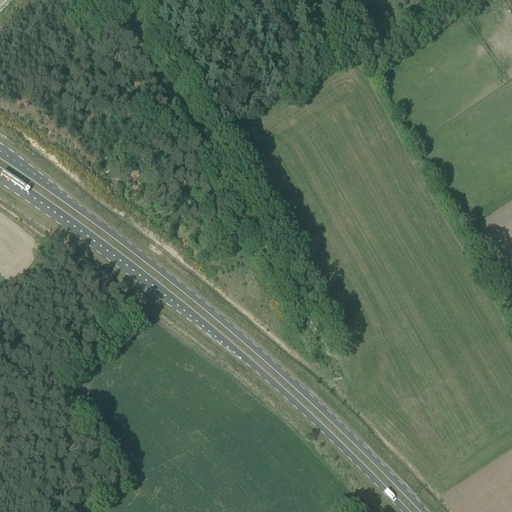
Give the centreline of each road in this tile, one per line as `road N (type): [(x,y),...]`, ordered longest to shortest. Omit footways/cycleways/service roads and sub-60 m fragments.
road 1 (primary): [(423,511),(181,287),(0,155)]
road 2 (primary): [(0,172),(258,369),(405,511)]
road 3 (track): [(113,0),(335,374)]
